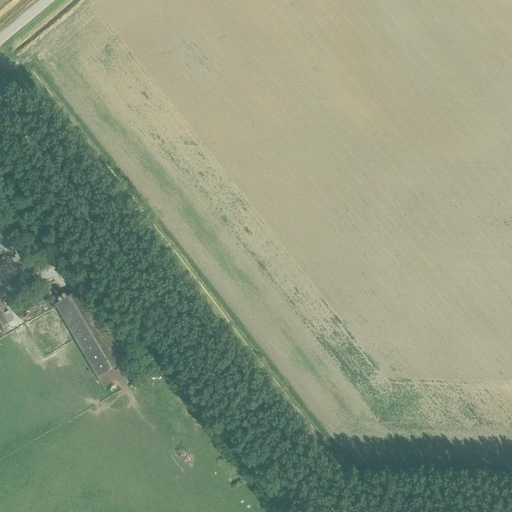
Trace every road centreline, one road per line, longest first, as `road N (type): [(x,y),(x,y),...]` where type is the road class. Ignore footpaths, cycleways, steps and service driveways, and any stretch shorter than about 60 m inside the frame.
road 1 (track): [(0,65),(341,488),(511,493)]
road 2 (unclassified): [(342,511),(304,490),(0,102)]
